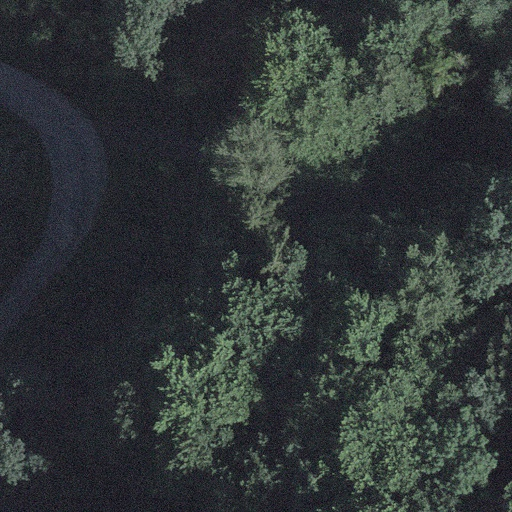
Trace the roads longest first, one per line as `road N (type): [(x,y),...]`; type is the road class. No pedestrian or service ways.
road 1 (track): [(217,159),(417,228),(511,229)]
road 2 (unclassified): [(0,82),(63,127),(78,193),(61,243),(0,318)]
road 3 (track): [(72,146),(217,159)]
